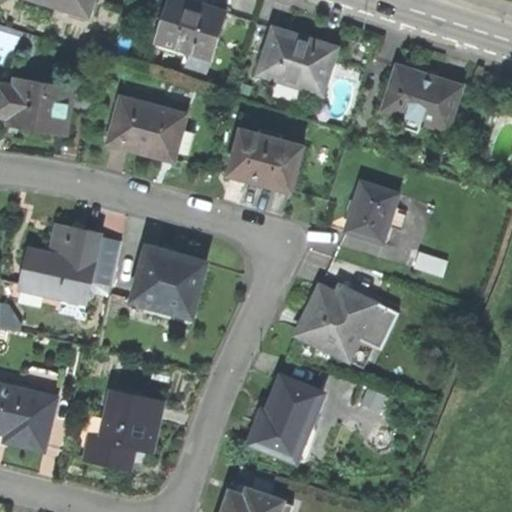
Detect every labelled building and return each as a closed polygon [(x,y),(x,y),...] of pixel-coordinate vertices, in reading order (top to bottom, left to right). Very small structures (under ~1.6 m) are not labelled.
[(62,18),(86,25),(90,12),(85,11),(88,0),(25,0),(64,12),(62,18)] [(205,72),(224,14),(203,7),(204,6),(195,3),(188,0),(187,3),(179,0),(167,0),(154,41),(151,40),(149,46),(186,58),(184,66),(205,72)] [(271,29),(263,54),(269,57),(277,31),(271,29)] [(256,75),(320,95),(335,49),(303,39),(277,31),(269,57),(263,54),(256,75)] [(418,121),(445,130),(459,88),(429,78),(395,67),(381,109),(406,117),(405,125),(414,129),(418,121)] [(12,86),(0,83),(0,115),(7,117),(6,124),(37,130),(65,135),(68,116),(92,121),(102,88),(41,77),(40,83),(13,78),(12,86)] [(141,99),(122,94),(108,145),(154,158),(172,163),(183,117),(139,105),(141,99)] [(256,135),(240,130),(227,175),(244,179),(243,182),(256,186),(270,190),(271,187),(290,192),(301,148),(283,142),(283,138),(258,131),(256,135)] [(356,235),(381,243),(397,195),(358,182),(343,231),(356,235)] [(56,227),(50,254),(59,256),(65,229),(56,227)] [(36,251),(28,249),(19,290),(61,299),(59,309),(83,314),(88,292),(90,293),(92,298),(101,300),(106,296),(108,297),(119,246),(99,242),(100,237),(65,229),(59,256),(50,254),(36,251)] [(152,315),(189,325),(205,264),(175,256),(146,249),(133,301),(154,307),(152,315)] [(413,269),(441,278),(447,261),(418,253),(413,269)] [(295,332),(348,359),(377,303),(340,286),(337,292),(320,284),(309,306),(295,332)] [(299,462),(306,459),(316,431),(308,427),(322,392),(281,376),(275,393),(267,412),(263,411),(250,441),(299,462)] [(19,443),(43,449),(56,399),(0,385),(0,431),(5,433),(4,439),(19,443)] [(145,451),(150,452),(162,402),(113,390),(106,421),(86,416),(76,458),(100,464),(129,471),(132,455),(144,458),(145,451)] [(289,511),(292,506),(249,491),(246,498),(232,493),(225,511),(289,511)]
